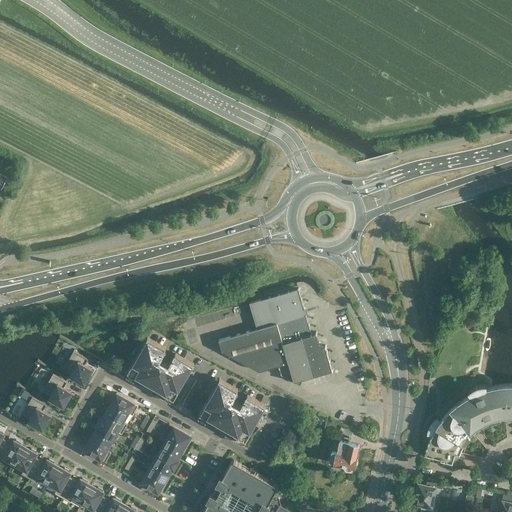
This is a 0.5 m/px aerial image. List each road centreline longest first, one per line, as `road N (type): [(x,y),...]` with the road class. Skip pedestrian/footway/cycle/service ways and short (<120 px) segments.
road 1 (primary): [(299,183),(268,218),(0,288)]
road 2 (primary): [(0,306),(295,234)]
road 3 (residential): [(57,450),(102,371),(215,436)]
road 4 (primary): [(360,218),(511,164)]
road 5 (secondary): [(397,366),(388,317),(350,241)]
road 6 (secondary): [(333,251),(397,366)]
road 7 (residential): [(162,511),(57,450)]
